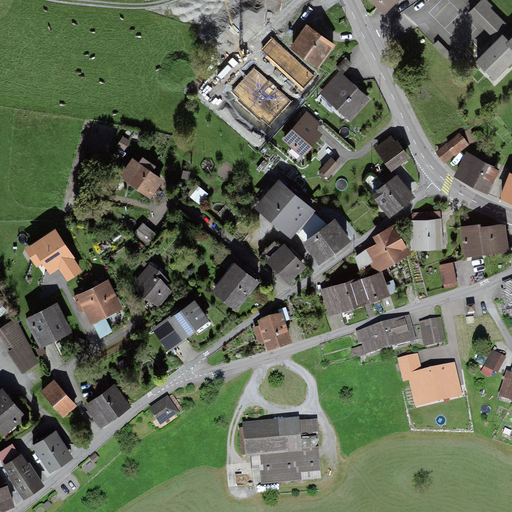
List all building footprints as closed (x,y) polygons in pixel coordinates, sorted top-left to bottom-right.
[(511,32),(488,8),(490,6),(484,0),(482,0),(469,13),(498,40),(478,60),(477,60),(494,78),(494,76),(511,58),(511,32)] [(289,11),(272,36),(281,41),(298,17),(289,11)] [(293,44),(320,64),(333,46),(330,43),(306,26),(293,44)] [(355,108),(357,110),(367,99),(356,90),(358,87),(353,84),(352,85),(340,74),(331,84),(334,87),(327,95),(338,106),(336,108),(340,112),(342,110),(348,115),(355,108)] [(289,150),(298,157),(317,136),(311,131),(317,123),(307,114),(305,117),(300,113),(295,119),(299,123),(285,139),(293,146),(289,150)] [(459,134),(438,151),(445,159),(466,143),(459,134)] [(123,138),(118,145),(124,149),(128,142),(123,138)] [(378,146),(392,167),(406,157),(396,144),(394,146),(389,138),(378,146)] [(118,152),(109,164),(116,169),(125,157),(118,152)] [(483,187),(492,172),(496,174),(498,170),(493,167),(494,165),(476,158),(468,154),(457,173),(483,187)] [(83,159),(76,181),(90,185),(92,178),(87,176),(92,162),(83,159)] [(150,194),(160,181),(148,173),(153,166),(142,159),(138,165),(132,161),(122,174),(150,194)] [(331,160),(321,171),(326,176),(336,165),(331,160)] [(511,198),(511,175),(510,174),(502,195),(511,198)] [(384,200),(391,210),(411,194),(397,176),(373,194),(380,203),(384,200)] [(199,204),(206,196),(194,186),(188,194),(199,204)] [(295,224),(308,210),(281,187),(263,208),(279,222),(285,215),(295,224)] [(410,222),(412,248),(437,246),(435,229),(438,229),(438,225),(435,225),(435,221),(440,221),(439,212),(424,213),(424,214),(413,215),(413,222),(410,222)] [(306,241),(319,259),(347,239),(334,221),(312,238),(311,237),(306,241)] [(142,222),(132,234),(147,248),(158,236),(142,222)] [(463,228),(466,252),(503,247),(500,225),(479,228),(479,226),(463,228)] [(373,263),(375,268),(406,251),(393,227),(376,236),(380,243),(356,257),(361,270),(373,263)] [(199,228),(193,236),(199,240),(205,232),(199,228)] [(70,256),(54,232),(30,248),(37,259),(43,254),(52,268),(70,256)] [(274,241),(259,256),(265,263),(270,259),(289,279),(301,267),(283,247),(281,248),(274,241)] [(138,242),(133,248),(139,253),(144,247),(138,242)] [(440,265),(444,284),(456,281),(452,262),(440,265)] [(215,290),(235,306),(256,281),(249,276),(251,274),(245,269),(244,271),(233,263),(227,271),(229,273),(215,290)] [(145,292),(158,303),(169,290),(160,283),(163,279),(163,276),(150,266),(137,282),(145,288),(144,290),(145,292)] [(386,292),(379,274),(362,280),(369,298),(386,292)] [(83,297),(81,293),(74,296),(81,310),(88,307),(93,317),(115,306),(105,285),(110,283),(106,276),(99,280),(103,287),(83,297)] [(322,292),(329,312),(369,298),(362,280),(362,278),(322,292)] [(511,309),(511,280),(504,284),(505,290),(503,291),(507,310),(511,309)] [(171,318),(183,335),(205,319),(194,302),(171,318)] [(267,338),(269,346),(288,339),(282,321),(297,316),(293,303),(278,309),(279,312),(260,318),(262,324),(255,327),(256,330),(257,329),(260,340),(267,338)] [(30,320),(41,341),(66,328),(55,307),(30,320)] [(371,353),(370,351),(412,339),(408,323),(404,324),(402,319),(360,332),(357,333),(360,342),(363,341),(367,354),(371,353)] [(157,328),(165,338),(176,330),(169,320),(157,328)] [(0,329),(0,332),(3,338),(17,328),(14,321),(0,329)] [(423,324),(427,344),(442,341),(438,321),(423,324)] [(3,338),(12,350),(24,341),(17,328),(3,338)] [(35,363),(24,341),(12,350),(10,351),(23,371),(35,363)] [(493,352),(485,366),(494,371),(502,357),(493,352)] [(511,374),(509,373),(502,395),(511,398),(511,374)] [(88,405),(101,424),(128,404),(115,386),(112,389),(104,378),(88,391),(95,400),(88,405)] [(42,390),(64,416),(75,406),(53,381),(42,390)] [(2,391),(0,393),(0,424),(5,430),(22,415),(2,391)] [(151,409),(161,423),(181,409),(172,395),(151,409)] [(315,424),(240,430),(242,454),(261,452),(264,482),(318,478),(315,447),(317,446),(318,443),(316,440),(315,424)] [(35,444),(50,468),(69,456),(53,432),(35,444)] [(0,451),(0,456),(24,493),(38,484),(11,444),(0,451)] [(0,506),(12,502),(6,485),(2,486),(0,479),(0,506)]
